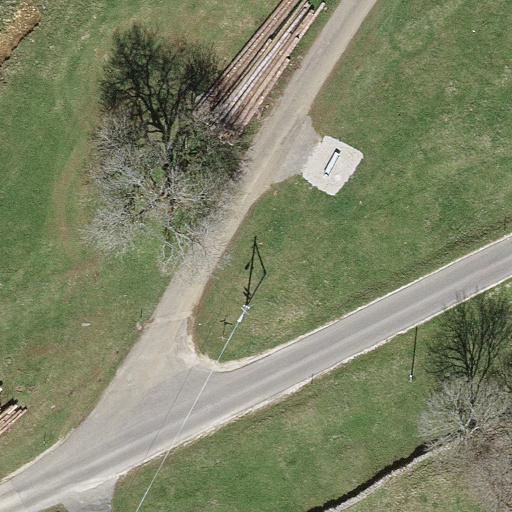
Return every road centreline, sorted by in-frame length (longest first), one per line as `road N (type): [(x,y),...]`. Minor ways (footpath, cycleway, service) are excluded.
road 1 (unclassified): [(344,0),(98,444)]
road 2 (unclassified): [(98,444),(511,239)]
